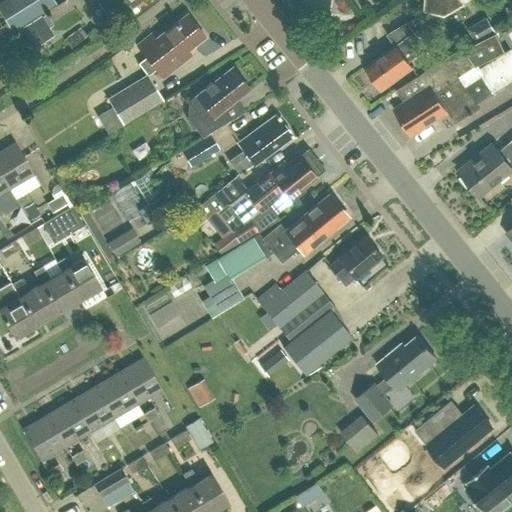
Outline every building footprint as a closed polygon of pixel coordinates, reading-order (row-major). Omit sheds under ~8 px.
[(1,0),(0,1),(0,6),(13,27),(52,2),(51,0),(1,0)] [(97,0),(112,19),(132,4),(137,0),(97,0)] [(426,0),(426,12),(437,6),(442,15),(444,16),(464,4),(463,3),(466,0),(426,0)] [(187,50),(204,36),(186,13),(154,39),(150,33),(136,45),(145,57),(137,63),(146,75),(147,75),(155,69),(162,78),(191,55),(187,50)] [(40,16),(22,27),(30,40),(48,29),(40,16)] [(486,17),(467,28),(475,41),(494,30),(486,17)] [(422,43),(415,33),(408,22),(388,35),(396,45),(365,67),(381,90),(413,67),(408,60),(418,53),(422,49),(423,47),(423,45),(422,43)] [(476,65),(471,69),(436,92),(448,112),(455,123),(475,110),(479,107),(464,84),(481,74),(493,91),(511,78),(511,28),(503,34),(511,47),(478,68),(476,65)] [(465,48),(477,65),(505,47),(494,30),(465,48)] [(412,135),(448,112),(436,92),(471,69),(476,65),(477,65),(465,48),(464,46),(397,89),(404,101),(394,108),(412,135)] [(231,119),(225,113),(222,109),(248,88),(231,67),(213,82),(210,81),(203,87),(204,88),(195,95),(198,98),(190,104),(196,111),(186,116),(202,136),(231,119)] [(111,106),(96,115),(105,132),(161,100),(147,75),(146,75),(107,98),(111,106)] [(291,135),(277,116),(259,130),(256,126),(236,142),(242,150),(228,160),(238,173),(252,163),(253,164),(291,135)] [(209,133),(180,150),(189,166),(218,148),(209,133)] [(0,173),(8,187),(33,173),(15,142),(0,150),(0,173)] [(460,173),(479,196),(511,169),(511,144),(501,154),(491,143),(478,154),(480,157),(460,173)] [(216,190),(187,213),(196,224),(215,210),(217,213),(230,230),(212,243),(220,254),(278,218),(274,213),(291,200),(305,190),(302,187),(315,177),(298,154),(271,175),(269,171),(246,189),(236,175),(216,190)] [(0,192),(8,187),(0,173),(0,192)] [(31,199),(26,191),(15,198),(20,206),(31,199)] [(60,193),(45,202),(51,211),(66,202),(60,193)] [(261,238),(270,248),(280,261),(296,247),(301,253),(317,240),(317,241),(347,216),(329,194),(284,230),(279,224),(262,238),(261,238)] [(31,201),(21,207),(28,219),(39,213),(31,201)] [(47,231),(62,223),(68,233),(83,225),(72,206),(57,214),(43,223),(47,231)] [(41,235),(36,227),(21,236),(26,244),(41,235)] [(131,227),(106,242),(114,256),(139,241),(131,227)] [(258,232),(217,257),(204,265),(213,281),(203,287),(210,297),(201,302),(210,317),(243,297),(229,276),(263,255),(263,254),(270,248),(261,238),(262,238),(258,232)] [(379,256),(362,235),(336,256),(337,257),(327,265),(339,279),(349,271),(354,277),(357,275),(358,277),(367,270),(365,268),(379,256)] [(19,248),(14,239),(0,247),(0,250),(4,257),(19,248)] [(79,299),(101,286),(83,257),(70,265),(65,256),(56,261),(61,270),(79,299)] [(79,299),(61,270),(49,277),(42,266),(33,271),(34,274),(40,283),(57,312),(79,299)] [(333,305),(321,291),(305,270),(280,290),(275,284),(255,299),(277,326),(278,326),(289,339),(281,345),(304,374),(351,337),(329,308),(333,305)] [(36,325),(18,295),(11,283),(0,289),(0,314),(14,338),(36,325)] [(36,325),(57,312),(40,283),(18,295),(36,325)] [(355,399),(373,421),(392,405),(383,395),(394,385),(398,390),(436,359),(418,336),(398,351),(396,349),(377,364),(387,377),(376,386),(374,384),(355,399)] [(267,375),(287,359),(279,349),(259,365),(267,375)] [(136,403),(161,388),(142,357),(117,371),(136,403)] [(117,371),(94,386),(112,417),(136,403),(117,371)] [(188,388),(198,406),(212,398),(202,380),(188,388)] [(112,417),(94,386),(70,400),(89,431),(112,417)] [(70,400),(46,414),(65,445),(89,431),(70,400)] [(452,400),(415,430),(427,444),(440,434),(457,455),(492,426),(475,405),(464,415),(452,400)] [(158,415),(154,406),(143,413),(147,421),(158,415)] [(46,414),(21,429),(40,460),(65,445),(46,414)] [(379,434),(362,414),(340,431),(357,452),(379,434)] [(185,425),(195,442),(208,435),(198,418),(185,425)] [(134,429),(129,421),(119,427),(124,435),(134,429)] [(190,438),(185,430),(170,439),(175,447),(190,438)] [(110,443),(106,435),(95,441),(99,450),(110,443)] [(168,451),(164,443),(149,451),(153,460),(168,451)] [(86,457),(81,449),(71,455),(76,464),(86,457)] [(469,485),(465,488),(484,511),(489,508),(492,511),(498,511),(510,503),(505,496),(511,490),(511,451),(490,468),(487,464),(466,481),(469,485)] [(147,464),(142,455),(127,464),(132,472),(147,464)] [(57,463),(46,470),(51,478),(62,472),(57,463)] [(120,468),(93,484),(100,496),(127,480),(120,468)] [(204,511),(209,511),(228,501),(211,472),(198,480),(190,468),(182,473),(189,485),(204,511)] [(204,511),(189,485),(167,498),(175,511),(204,511)] [(141,502),(146,511),(175,511),(167,498),(155,505),(150,496),(141,502)]
